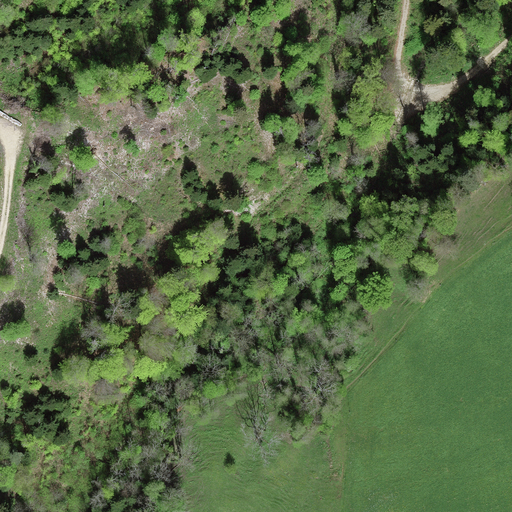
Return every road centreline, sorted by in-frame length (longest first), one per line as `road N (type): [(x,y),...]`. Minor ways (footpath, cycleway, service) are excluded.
road 1 (track): [(333,0),(330,141),(227,256),(152,356),(116,437)]
road 2 (track): [(511,36),(461,82),(413,95),(401,89),(397,70),(409,0)]
road 3 (track): [(0,127),(11,154),(0,249)]
